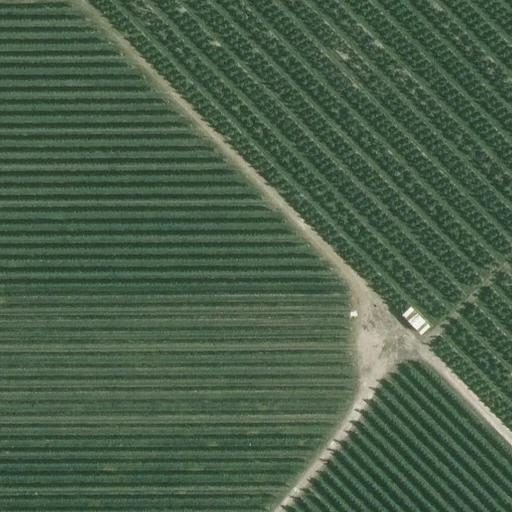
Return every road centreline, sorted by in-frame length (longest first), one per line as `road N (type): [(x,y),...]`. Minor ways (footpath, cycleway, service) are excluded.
road 1 (track): [(511,436),(84,1)]
road 2 (track): [(282,511),(384,371),(425,350),(511,264)]
